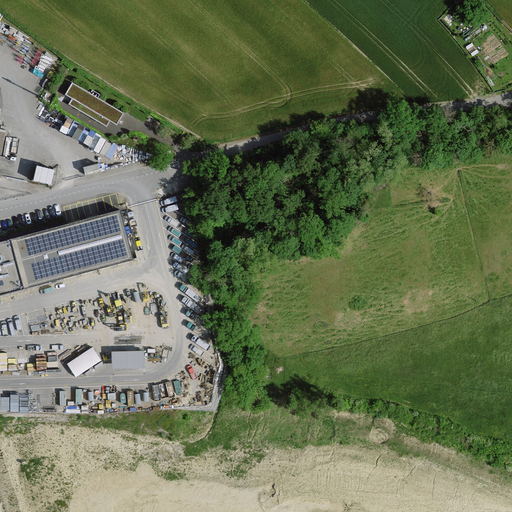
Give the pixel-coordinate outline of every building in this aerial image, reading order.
[(125,113),(74,84),(68,95),(75,99),(71,105),(108,127),(112,121),(118,125),(125,113)] [(77,121),(70,134),(112,158),(119,145),(77,121)] [(30,177),(52,183),(55,168),(33,162),(30,177)] [(0,293),(137,257),(124,210),(0,242),(0,293)] [(7,330),(72,318),(69,303),(4,315),(7,330)] [(133,325),(119,324),(118,338),(132,339),(133,325)] [(109,351),(109,369),(141,369),(141,351),(109,351)]
